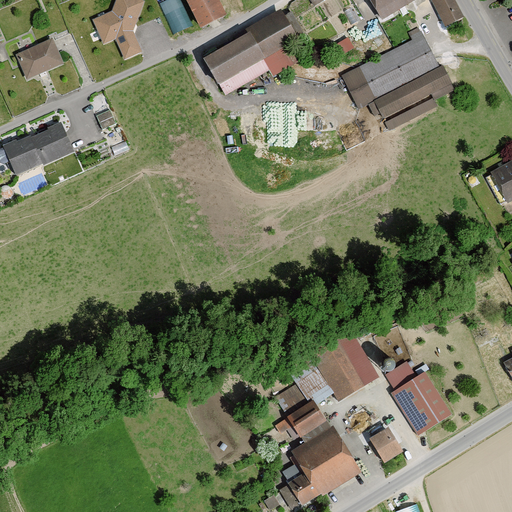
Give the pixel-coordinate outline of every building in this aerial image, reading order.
[(115,0),(110,13),(91,20),(100,46),(113,41),(121,61),(140,54),(132,32),(143,3),(135,0),(115,0)] [(162,0),(173,32),(187,28),(178,0),(162,0)] [(221,16),(213,0),(182,0),(196,29),(221,16)] [(296,0),(292,2),(300,15),(324,0),(296,0)] [(366,0),(379,21),(413,0),(366,0)] [(452,0),(428,0),(444,28),(462,19),(452,0)] [(276,18),(204,62),(224,95),(265,70),(270,78),(290,66),(280,49),(291,42),(281,27),(276,18)] [(422,36),(341,74),(356,105),(372,97),(388,131),(437,108),(433,99),(449,92),(435,63),(422,36)] [(352,47),(346,37),(327,47),(332,58),(352,47)] [(49,39),(12,55),(24,80),(60,64),(49,39)] [(98,114),(104,128),(117,122),(111,108),(98,114)] [(58,124),(0,147),(0,148),(12,178),(70,155),(58,124)] [(511,159),(488,173),(505,203),(511,199),(511,159)] [(419,434),(455,414),(429,368),(419,374),(409,356),(383,370),(419,434)] [(511,382),(511,358),(502,364),(511,382)] [(301,396),(284,407),(289,415),(310,401),(298,383),(294,385),(301,396)] [(276,395),(283,406),(300,395),(292,384),(276,395)] [(399,452),(385,430),(367,441),(381,463),(399,452)] [(359,473),(335,436),(292,463),(301,478),(287,487),(301,510),(359,473)] [(276,493),(266,497),(270,508),(281,504),(276,493)] [(421,511),(418,502),(389,511),(421,511)]
